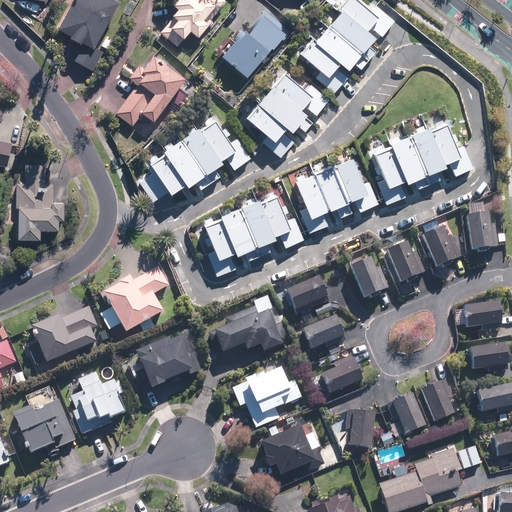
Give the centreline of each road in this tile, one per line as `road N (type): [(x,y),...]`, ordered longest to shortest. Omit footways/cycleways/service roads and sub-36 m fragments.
road 1 (residential): [(171,222),(316,148),(397,57),(423,53),(471,87),(484,177)]
road 2 (residential): [(484,177),(204,295),(171,222)]
road 3 (residential): [(0,37),(73,129),(107,210)]
road 4 (residential): [(32,511),(185,447)]
road 5 (residential): [(438,298),(437,350),(389,362),(377,334),(388,318)]
road 6 (residential): [(107,210),(102,235),(84,257),(0,300)]
